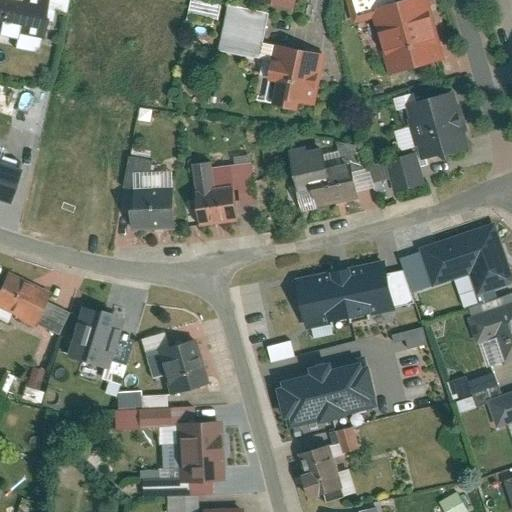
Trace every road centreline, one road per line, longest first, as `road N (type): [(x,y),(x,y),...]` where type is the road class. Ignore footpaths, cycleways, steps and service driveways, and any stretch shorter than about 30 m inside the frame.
road 1 (residential): [(497,174),(401,209),(195,259)]
road 2 (residential): [(272,511),(195,259)]
road 3 (residential): [(195,259),(137,262),(0,230)]
road 4 (residential): [(448,0),(497,174)]
